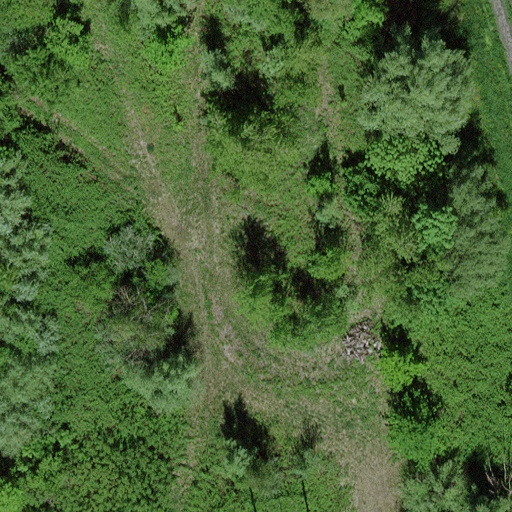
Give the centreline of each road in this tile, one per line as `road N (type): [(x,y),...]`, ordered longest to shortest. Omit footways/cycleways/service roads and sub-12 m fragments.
road 1 (track): [(187,0),(210,242),(230,338),(287,370),(340,362),(371,309),(332,122),(291,0)]
road 2 (track): [(179,511),(203,396),(171,209),(88,0)]
road 3 (track): [(446,0),(511,292)]
